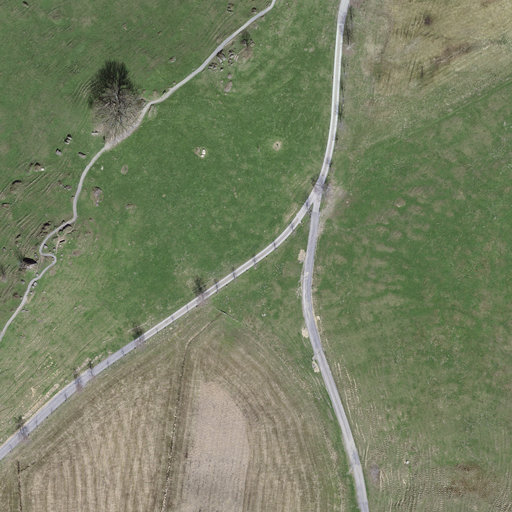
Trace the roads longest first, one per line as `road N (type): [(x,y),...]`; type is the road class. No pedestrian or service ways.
road 1 (track): [(0,454),(111,358),(266,251),(318,191),(332,134),(344,0)]
road 2 (track): [(318,191),(306,288),(364,511)]
